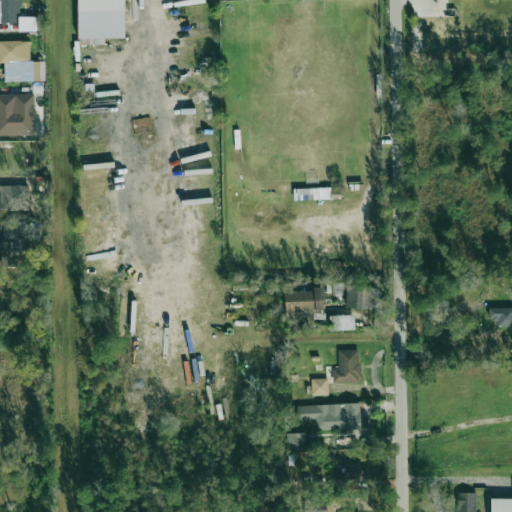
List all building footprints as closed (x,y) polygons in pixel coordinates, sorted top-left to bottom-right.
[(0,0),(0,22),(19,23),(18,0),(0,0)] [(77,0),(78,39),(125,38),(124,0),(77,0)] [(40,32),(40,17),(18,17),(18,31),(40,32)] [(29,41),(0,41),(0,62),(4,63),(4,81),(42,80),(41,62),(30,62),(29,41)] [(33,94),(0,94),(0,135),(34,135),(33,94)] [(0,210),(29,210),(28,185),(0,185),(0,210)] [(330,199),(329,188),(293,189),(293,200),(330,199)] [(340,197),(341,188),(331,188),(330,197),(340,197)] [(4,223),(3,238),(0,237),(0,254),(26,255),(26,223),(4,223)] [(346,308),(377,308),(377,288),(346,287),(346,308)] [(323,312),(323,290),(284,290),(284,312),(323,312)] [(511,326),(511,308),(488,308),(488,320),(497,320),(497,326),(511,326)] [(353,315),(328,315),(329,331),(354,330),(353,315)] [(338,350),(338,370),(332,370),(333,383),(359,382),(359,350),(338,350)] [(311,395),(328,395),(328,378),(311,379),(311,395)] [(360,429),(359,403),(298,405),(298,421),(315,421),(315,430),(360,429)] [(305,450),(305,433),(286,433),(286,451),(305,450)] [(343,464),(344,473),(336,473),(336,482),(361,480),(360,463),(343,464)] [(475,511),(476,493),(457,492),(456,511),(475,511)] [(489,511),(511,511),(511,498),(490,499),(489,511)]
